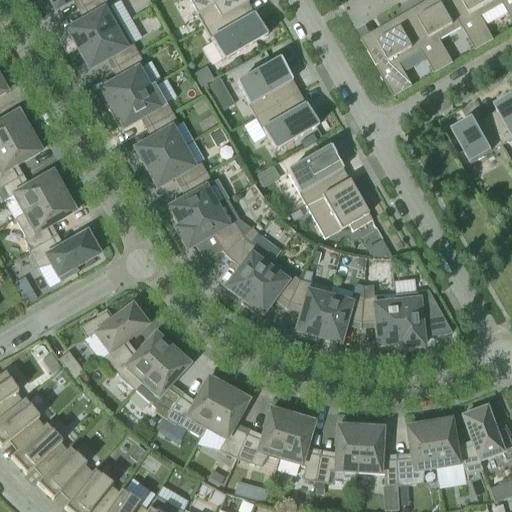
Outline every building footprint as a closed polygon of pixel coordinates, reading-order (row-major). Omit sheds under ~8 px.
[(48,0),(55,12),(76,0),(82,10),(77,13),(100,0),(48,0)] [(78,52),(120,28),(109,9),(111,8),(105,0),(100,0),(77,13),(77,14),(83,11),(88,21),(67,33),(78,52)] [(247,5),(244,0),(186,0),(203,30),(247,5)] [(446,0),(432,0),(424,5),(429,14),(409,26),(404,16),(403,17),(436,75),(453,65),(440,41),(462,28),(475,52),(476,52),(446,0)] [(511,20),(500,0),(453,0),(449,2),(447,0),(446,0),(476,52),(494,41),(480,18),(503,5),(511,21),(511,20)] [(511,0),(500,0),(511,20),(511,0)] [(266,38),(247,5),(203,30),(222,63),(266,38)] [(366,50),(394,98),(413,88),(399,64),(421,52),(435,75),(436,75),(403,17),(383,28),(388,37),(366,50)] [(116,69),(111,72),(111,73),(138,57),(132,46),(131,47),(120,28),(78,52),(89,71),(110,59),(116,69)] [(111,73),(117,70),(122,80),(101,92),(112,110),(147,90),(136,72),(144,68),(138,57),(111,73)] [(239,60),(231,64),(234,70),(242,65),(239,60)] [(299,95),(280,62),(236,87),(255,120),(299,95)] [(212,96),(224,89),(220,81),(207,88),(212,96)] [(144,118),(150,128),(145,131),(145,132),(172,116),(166,105),(165,106),(154,87),(147,90),(112,110),(108,113),(119,133),(144,118)] [(318,128),(299,95),(255,120),(274,153),(318,128)] [(503,147),(511,141),(511,99),(495,109),(497,113),(487,119),(503,147)] [(0,150),(29,135),(17,115),(0,124),(0,150)] [(135,151),(146,170),(181,150),(170,131),(178,127),(172,116),(145,132),(150,129),(156,139),(135,151)] [(503,147),(487,119),(476,125),(474,121),(452,133),(471,166),(503,147)] [(220,132),(209,138),(217,150),(228,144),(220,132)] [(0,190),(23,178),(22,177),(16,181),(11,172),(12,171),(40,154),(29,135),(0,150),(0,190)] [(178,178),(184,188),(179,191),(206,175),(200,165),(192,169),(181,150),(146,170),(157,190),(178,178)] [(349,183),(330,150),(286,175),(305,208),(349,183)] [(23,178),(0,190),(0,201),(2,205),(13,199),(23,217),(63,195),(52,175),(23,191),(23,190),(22,191),(17,182),(23,179),(23,178)] [(184,189),(190,199),(169,211),(180,229),(215,210),(204,191),(212,186),(206,175),(179,191),(184,189)] [(368,216),(349,183),(305,208),(324,241),(349,227),(352,234),(372,223),(368,216)] [(63,195),(23,217),(14,222),(25,241),(23,242),(29,253),(28,254),(28,255),(57,238),(56,237),(50,241),(45,232),(46,232),(46,231),(74,214),(63,195)] [(215,210),(180,229),(175,231),(187,251),(212,237),(223,256),(244,241),(243,239),(242,238),(234,224),(226,229),(215,210)] [(299,212),(290,217),(293,223),(302,218),(299,212)] [(251,230),(242,238),(243,239),(244,241),(223,256),(231,263),(240,271),(226,290),(243,303),(272,265),(255,252),(256,251),(249,246),(257,236),(251,230)] [(57,238),(28,255),(38,271),(50,268),(60,285),(78,274),(77,272),(76,273),(75,270),(99,257),(86,235),(58,251),(57,250),(56,251),(51,242),(57,239),(57,238)] [(276,297),(287,306),(285,311),(285,312),(299,283),(291,277),(290,278),(272,265),(243,303),(240,307),(258,320),(276,297)] [(303,284),(310,286),(312,275),(305,274),(303,284)] [(295,338),(317,344),(319,340),(328,300),(307,295),(310,286),(299,283),(285,312),(286,312),(288,306),(303,310),(295,338)] [(353,298),(362,300),(364,289),(355,287),(353,298)] [(26,308),(36,302),(29,290),(19,295),(26,308)] [(416,296),(394,298),(395,306),(399,346),(400,351),(422,349),(421,336),(427,336),(428,340),(430,340),(430,338),(446,337),(446,338),(448,338),(452,335),(428,292),(416,293),(416,296)] [(339,345),(346,322),(360,326),(359,332),(360,332),(362,300),(353,298),(352,297),(349,306),(328,300),(319,340),(339,345)] [(384,307),(383,298),(362,300),(360,332),(361,326),(375,324),(378,348),(399,346),(395,306),(384,307)] [(94,337),(108,356),(121,348),(147,328),(131,308),(110,324),(105,315),(79,330),(86,341),(94,337)] [(113,374),(134,393),(171,352),(155,336),(133,361),(121,348),(108,356),(101,362),(111,375),(113,374)] [(164,421),(182,396),(182,395),(178,400),(167,391),(188,367),(171,352),(134,393),(155,412),(154,414),(164,421)] [(74,383),(84,375),(68,355),(58,362),(74,383)] [(60,370),(50,356),(42,362),(51,376),(60,370)] [(0,378),(0,421),(22,404),(16,396),(17,395),(4,376),(0,378)] [(176,427),(201,440),(206,432),(228,392),(208,381),(192,409),(180,401),(183,396),(182,396),(164,421),(175,429),(176,427)] [(236,461),(248,432),(247,432),(245,437),(232,432),(247,403),(228,392),(206,432),(224,442),(218,453),(224,456),(236,461)] [(15,439),(23,449),(43,430),(37,422),(38,421),(24,402),(22,404),(0,421),(0,449),(1,450),(15,439)] [(506,463),(511,460),(511,447),(504,431),(494,435),(485,411),(462,419),(473,449),(479,464),(501,456),(506,463)] [(260,444),(247,438),(249,433),(248,432),(236,461),(247,466),(260,470),(267,459),(278,462),(291,418),(269,412),(260,444)] [(315,484),(320,453),(319,453),(318,459),(304,456),(313,425),(291,418),(278,462),(304,470),(302,482),(315,484)] [(479,464),(473,449),(456,455),(450,422),(428,426),(435,471),(462,467),(466,479),(482,473),(479,464)] [(411,462),(396,463),(396,457),(395,457),(397,489),(409,488),(423,486),(423,473),(435,471),(428,426),(405,430),(411,462)] [(39,465),(47,474),(67,453),(60,446),(61,445),(45,428),(43,430),(23,449),(10,460),(26,477),(39,465)] [(334,462),(320,459),(321,453),(320,453),(315,484),(327,486),(330,474),(357,476),(359,430),(336,429),(334,462)] [(397,489),(395,457),(394,458),(395,463),(380,464),(382,431),(359,430),(357,476),(383,477),(384,490),(397,489)] [(151,444),(148,448),(155,452),(158,448),(151,444)] [(145,454),(137,448),(128,459),(136,465),(145,454)] [(65,489),(74,497),(92,475),(84,468),(86,467),(69,451),(67,453),(47,474),(36,486),(53,502),(65,489)] [(224,480),(212,472),(206,481),(218,489),(224,480)] [(92,511),(93,511),(94,511),(107,511),(118,495),(111,489),(112,488),(94,473),(92,475),(74,497),(64,510),(65,511),(92,511)] [(511,482),(489,491),(494,505),(511,498),(511,482)] [(315,486),(315,497),(324,497),(324,486),(315,486)] [(252,488),(249,501),(265,505),(268,492),(252,488)] [(144,511),(138,508),(139,506),(120,493),(118,495),(107,511),(144,511)] [(249,511),(251,507),(242,503),(237,511),(249,511)]
